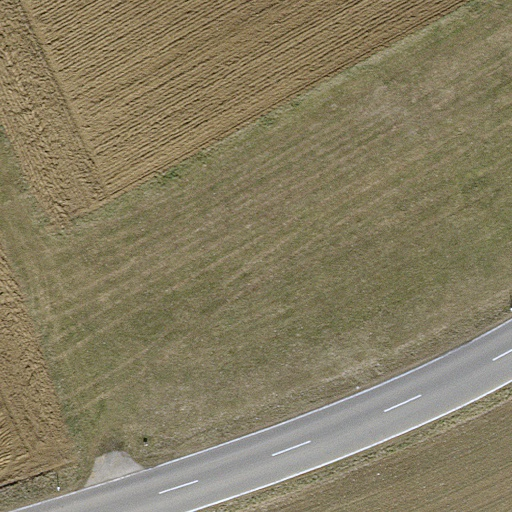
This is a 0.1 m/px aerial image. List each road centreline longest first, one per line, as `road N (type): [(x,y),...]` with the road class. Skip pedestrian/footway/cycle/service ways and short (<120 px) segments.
road 1 (tertiary): [(114,511),(467,383),(511,355)]
road 2 (track): [(0,128),(140,503)]
